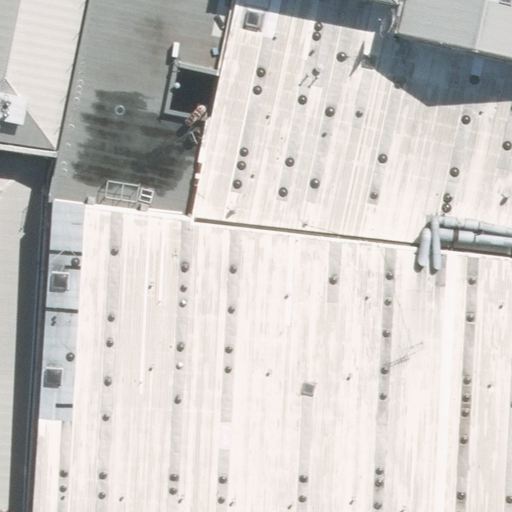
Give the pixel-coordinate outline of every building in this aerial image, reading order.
[(0,0),(0,148),(56,156),(88,0),(0,0)] [(230,0),(88,0),(56,156),(44,201),(184,217),(230,0)] [(511,0),(230,0),(184,217),(314,233),(348,238),(504,256),(511,216),(511,0)] [(0,511),(29,511),(44,201),(56,156),(0,148),(0,511)] [(511,511),(511,256),(504,256),(348,238),(314,233),(184,217),(44,201),(29,511),(511,511)]
